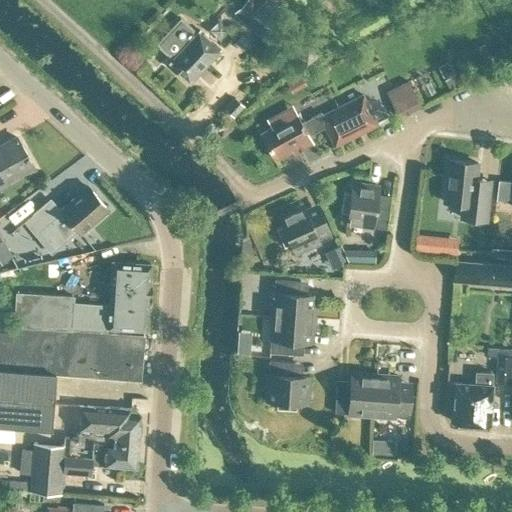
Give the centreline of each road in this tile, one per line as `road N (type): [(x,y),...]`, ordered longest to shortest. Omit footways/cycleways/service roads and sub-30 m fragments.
road 1 (unclassified): [(165,511),(168,225),(148,195),(0,59)]
road 2 (track): [(253,196),(39,0)]
road 3 (residential): [(431,330),(349,328),(351,275),(397,277)]
road 4 (residential): [(511,445),(454,440),(433,423),(431,330)]
road 5 (residential): [(399,134),(253,196)]
road 6 (residential): [(397,277),(405,183),(399,134)]
